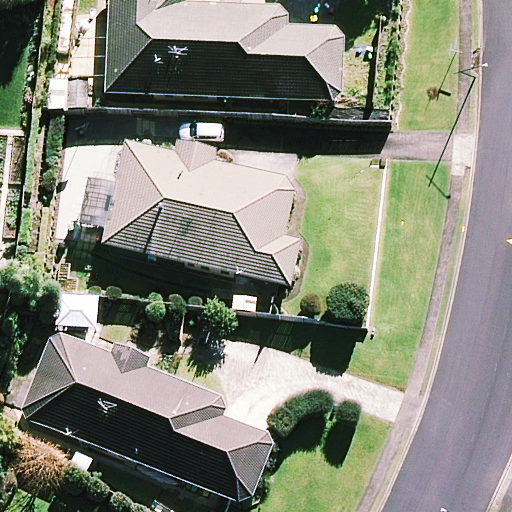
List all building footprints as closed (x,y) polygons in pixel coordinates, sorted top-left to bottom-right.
[(179,0),(112,0),(110,105),(344,112),(346,38),(286,36),(286,17),(179,14),(179,0)] [(88,87),(46,88),(46,115),(88,115),(88,87)] [(120,203),(101,199),(92,238),(111,242),(108,255),(294,297),(304,252),(286,248),(298,192),(230,176),(233,164),(177,151),(174,162),(131,153),(120,203)] [(101,308),(63,303),(60,331),(97,336),(101,308)] [(226,403),(57,339),(23,428),(241,511),(253,511),(278,449),(217,426),(226,403)]
